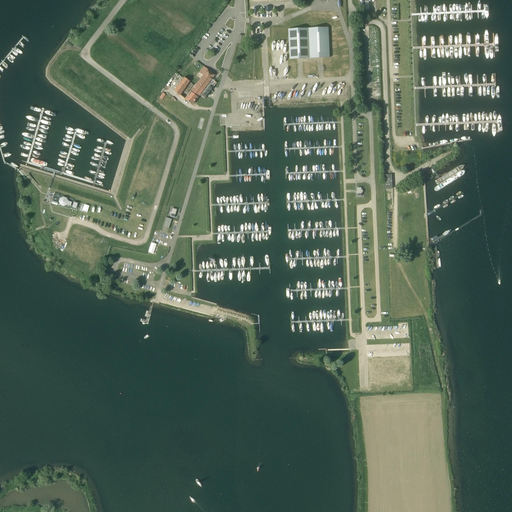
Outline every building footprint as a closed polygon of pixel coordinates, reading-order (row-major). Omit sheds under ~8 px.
[(320,58),(322,58),(330,58),(328,27),(304,28),(293,29),(289,29),(288,29),(289,41),(290,59),(297,59),(300,59),(320,58)] [(203,75),(196,84),(208,94),(211,90),(215,85),(217,83),(215,81),(213,80),(212,79),(211,79),(214,75),(204,67),(199,73),(203,75)] [(195,86),(194,86),(191,90),(185,98),(180,94),(186,86),(190,82),(189,82),(190,82),(184,77),(174,91),(192,105),(199,95),(201,96),(205,99),(207,96),(208,94),(196,84),(195,86)] [(439,179),(436,180),(439,184),(462,169),(464,165),(459,167),(439,179)] [(54,196),(51,203),(70,209),(71,208),(77,210),(79,202),(72,200),(73,199),(53,192),(53,195),(54,196)] [(409,199),(409,193),(398,193),(399,201),(403,201),(403,199),(409,199)] [(166,217),(163,227),(169,229),(170,224),(172,219),(166,217)]
